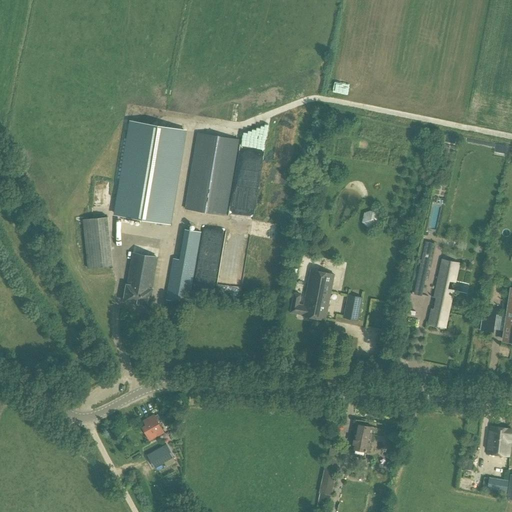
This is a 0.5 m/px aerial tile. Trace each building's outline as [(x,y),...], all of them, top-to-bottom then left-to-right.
[(187,130),(130,120),(114,215),(171,225),(187,130)] [(197,132),(188,191),(185,209),(226,216),(239,140),(197,132)] [(88,268),(113,266),(108,217),(84,220),(88,268)] [(188,303),(195,263),(201,232),(185,229),(180,260),(173,259),(166,300),(188,303)] [(424,289),(431,252),(423,251),(416,287),(424,289)] [(124,301),(150,306),(158,257),(132,252),(124,301)] [(428,321),(427,324),(445,328),(453,291),(467,294),(469,284),(455,281),(459,266),(459,263),(459,262),(458,262),(442,259),(441,258),(441,259),(440,263),(433,297),(435,298),(433,309),(431,308),(428,321)] [(302,315),(325,320),(332,287),(335,274),(310,269),(308,282),(307,282),(303,305),(300,304),(302,294),(294,292),(290,313),(302,315)] [(485,308),(483,317),(507,321),(506,325),(505,333),(504,341),(508,341),(511,341),(511,289),(511,296),(507,316),(495,314),(496,309),(485,308)] [(344,318),(358,321),(362,299),(348,296),(344,318)] [(52,374),(38,373),(38,383),(52,385),(52,374)] [(146,426),(143,428),(150,441),(165,433),(158,421),(160,420),(158,415),(154,417),(154,416),(144,421),(146,426)] [(373,427),(356,424),(352,450),(368,453),(373,427)] [(511,429),(491,426),(486,454),(508,457),(511,432),(511,429)] [(176,456),(170,445),(148,457),(153,467),(167,459),(168,462),(176,456)] [(390,448),(385,457),(392,460),(397,451),(390,448)] [(327,458),(319,493),(331,496),(339,461),(327,458)] [(465,459),(464,469),(473,470),(473,459),(465,459)] [(489,478),(488,489),(498,491),(498,494),(506,496),(509,481),(489,478)]
